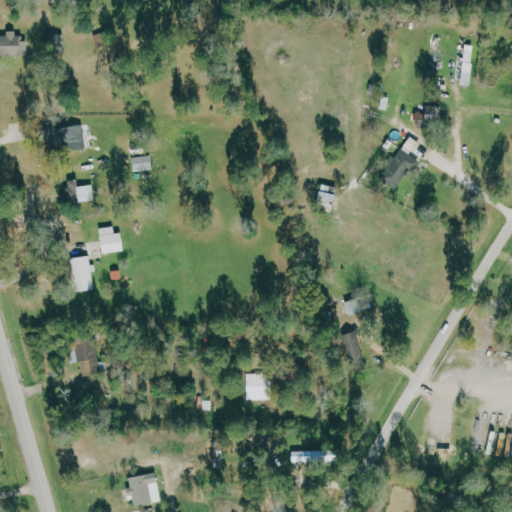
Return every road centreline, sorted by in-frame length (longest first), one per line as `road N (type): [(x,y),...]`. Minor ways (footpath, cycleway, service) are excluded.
road 1 (residential): [(343,511),(511,229)]
road 2 (tertiary): [(50,511),(0,336)]
